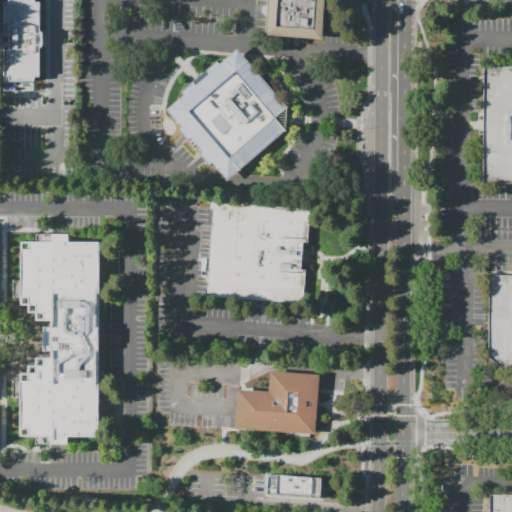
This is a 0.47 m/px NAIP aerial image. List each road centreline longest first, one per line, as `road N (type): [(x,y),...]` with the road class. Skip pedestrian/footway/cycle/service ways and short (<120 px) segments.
road 1 (secondary): [(380,0),(376,511)]
road 2 (secondary): [(399,511),(403,170)]
road 3 (secondary): [(403,170),(403,0)]
